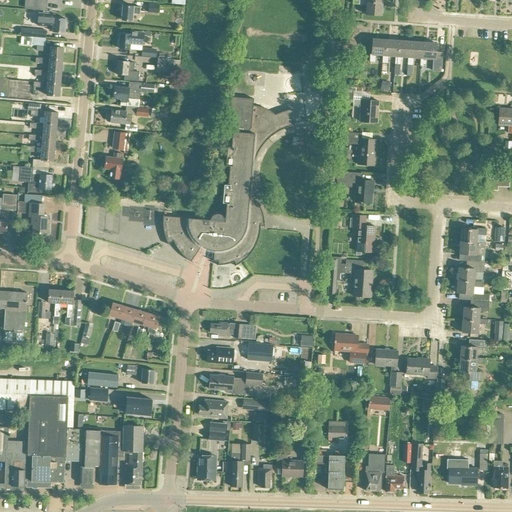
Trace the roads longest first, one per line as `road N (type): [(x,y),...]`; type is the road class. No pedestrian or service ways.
road 1 (residential): [(184,299),(432,322),(438,205)]
road 2 (tertiary): [(511,507),(167,500)]
road 3 (residential): [(70,262),(93,0)]
road 4 (residential): [(167,500),(184,299)]
road 5 (residential): [(438,205),(393,198),(400,95)]
